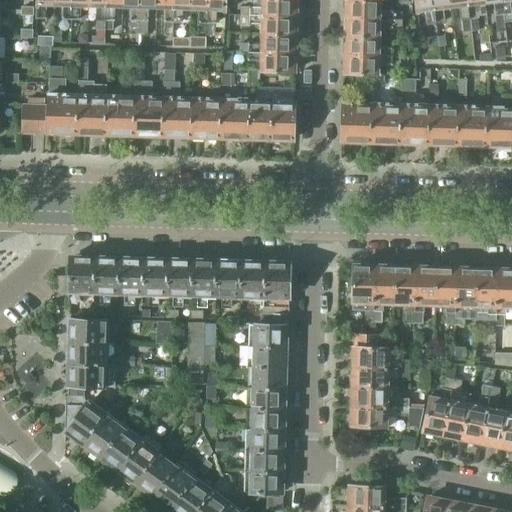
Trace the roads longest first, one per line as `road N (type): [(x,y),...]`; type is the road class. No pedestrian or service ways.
road 1 (tertiary): [(315,189),(45,187)]
road 2 (tertiary): [(46,219),(315,231)]
road 3 (residential): [(313,464),(315,231)]
road 4 (residential): [(511,492),(412,471),(313,464)]
road 5 (tertiary): [(511,195),(315,189)]
road 6 (tertiary): [(315,231),(511,236)]
road 7 (residential): [(315,189),(323,0)]
road 8 (residential): [(97,511),(0,419)]
